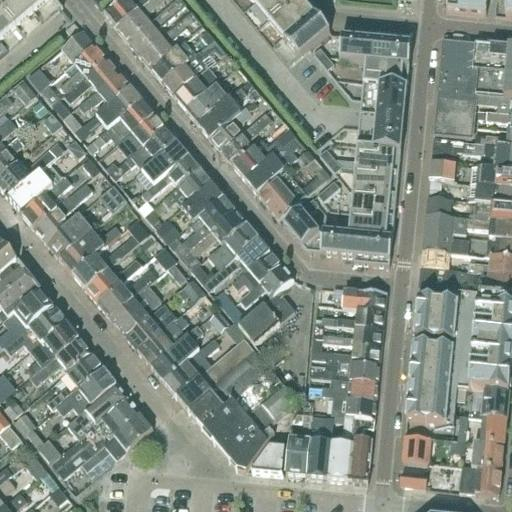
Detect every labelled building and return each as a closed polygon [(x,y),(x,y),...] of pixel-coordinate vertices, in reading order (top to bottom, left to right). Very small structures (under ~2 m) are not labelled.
[(16,0),(0,0),(0,14),(1,16),(6,21),(17,34),(33,19),(23,7),(18,1),(16,0)] [(16,0),(18,1),(23,7),(33,19),(46,9),(53,3),(54,2),(51,0),(16,0)] [(117,34),(157,0),(143,0),(133,9),(126,1),(104,19),(117,34)] [(145,23),(171,0),(157,0),(117,34),(129,48),(153,27),(151,24),(148,27),(145,23)] [(245,0),(255,12),(266,3),(269,0),(245,0)] [(269,0),(266,3),(255,12),(270,29),(280,20),(285,16),(295,7),(292,3),(295,0),(269,0)] [(511,0),(448,0),(447,16),(487,20),(488,0),(508,2),(506,22),(511,22),(511,0)] [(156,37),(185,12),(180,5),(153,27),(129,48),(140,62),(162,44),(156,37)] [(280,20),(270,29),(284,46),(295,37),(299,33),(315,20),(304,7),(299,11),(295,7),(285,16),(280,20)] [(0,47),(17,34),(6,21),(1,16),(0,14),(0,47)] [(295,37),(284,46),(299,64),(310,55),(314,51),(330,38),(315,20),(299,33),(295,37)] [(168,50),(188,33),(182,26),(162,44),(140,62),(152,75),(176,54),(174,51),(170,54),(168,50)] [(208,50),(214,45),(206,36),(201,41),(208,50)] [(74,69),(95,51),(83,37),(51,65),(54,68),(57,65),(59,68),(68,61),(74,69)] [(376,45),(374,67),(409,71),(412,42),(376,39),(376,45)] [(374,67),(376,45),(342,42),(339,64),(366,67),(374,67)] [(175,102),(196,84),(206,75),(200,69),(205,64),(220,52),(214,45),(208,50),(196,60),(186,69),(163,88),(175,102)] [(511,52),(444,46),(439,96),(476,100),(511,104),(511,52)] [(163,88),(186,69),(196,60),(191,54),(185,47),(176,54),(152,75),(163,88)] [(66,100),(107,65),(95,51),(74,69),(66,76),(72,84),(70,86),(69,84),(60,92),(66,100)] [(321,68),(327,62),(320,54),(314,59),(321,68)] [(327,62),(321,68),(328,76),(334,70),(327,62)] [(97,96),(118,78),(107,65),(66,100),(64,102),(69,108),(91,89),(97,96)] [(363,89),(407,93),(409,71),(374,67),(366,67),(363,89)] [(186,115),(207,98),(220,87),(212,78),(215,75),(211,71),(206,75),(196,84),(175,102),(186,115)] [(198,129),(219,111),(227,104),(222,97),(243,79),(237,72),(220,87),(207,98),(186,115),(198,129)] [(39,75),(28,84),(40,98),(49,91),(51,89),(39,75)] [(108,110),(130,92),(118,78),(97,96),(79,112),(84,118),(102,103),(108,110)] [(22,89),(14,95),(26,109),(30,106),(36,100),(25,86),(24,86),(22,89)] [(360,120),(404,124),(407,93),(363,89),(360,120)] [(40,98),(52,112),(60,105),(61,105),(49,91),(40,98)] [(101,127),(108,134),(141,106),(130,92),(108,110),(76,138),(82,145),(101,127)] [(210,143),(231,125),(241,117),(235,110),(248,100),(241,92),(227,104),(219,111),(198,129),(210,143)] [(439,96),(434,141),(472,144),(476,108),(476,100),(439,96)] [(511,119),(511,104),(476,100),(476,108),(498,110),(497,118),(510,119),(511,119)] [(0,118),(12,109),(5,101),(0,105),(0,118)] [(60,105),(52,112),(63,125),(71,118),(60,105)] [(110,143),(117,150),(153,119),(141,106),(108,134),(86,152),(93,160),(110,143)] [(222,157),(241,141),(235,134),(248,123),(252,119),(251,118),(258,111),(253,106),(242,116),(241,117),(231,125),(210,143),(222,157)] [(511,135),(511,119),(510,119),(497,118),(479,116),(478,125),(509,128),(508,136),(511,135)] [(54,139),(63,131),(52,119),(43,127),(54,139)] [(74,138),(82,131),(72,119),(64,126),(74,138)] [(117,150),(128,164),(165,133),(153,119),(117,150)] [(233,171),(252,154),(247,147),(272,126),(266,119),(253,130),(241,141),(222,157),(233,171)] [(401,155),(404,124),(360,120),(357,150),(401,155)] [(0,157),(5,154),(0,148),(17,134),(9,124),(0,131),(0,157)] [(137,169),(142,176),(176,147),(165,133),(128,164),(118,173),(110,180),(116,187),(137,169)] [(245,185),(295,143),(289,135),(276,146),(268,152),(263,145),(252,154),(233,171),(245,185)] [(511,151),(511,135),(508,136),(508,143),(476,140),(475,148),(486,149),(511,151)] [(0,183),(21,166),(31,159),(18,143),(5,154),(0,157),(0,183)] [(256,198),(290,169),(298,163),(293,157),(301,150),(295,143),(245,185),(256,198)] [(474,160),(475,148),(434,144),(432,168),(456,171),(457,158),(474,160)] [(79,165),(86,159),(75,146),(68,153),(79,165)] [(142,176),(154,190),(188,161),(176,147),(142,176)] [(511,151),(486,149),(475,148),(474,160),(496,162),(495,175),(497,175),(511,176),(511,151)] [(0,193),(8,203),(47,170),(50,168),(64,156),(59,149),(41,163),(27,175),(21,166),(0,183),(0,193)] [(399,178),(401,155),(357,150),(355,173),(399,178)] [(328,170),(334,164),(327,155),(320,160),(328,170)] [(175,196),(200,175),(188,161),(154,190),(142,200),(148,207),(172,186),(176,191),(173,193),(175,196)] [(93,183),(101,176),(91,164),(83,171),(93,183)] [(334,164),(328,170),(335,178),(342,173),(334,164)] [(21,219),(49,195),(62,184),(50,168),(47,170),(8,203),(21,219)] [(110,180),(118,173),(114,168),(106,175),(110,180)] [(454,188),(456,171),(432,168),(430,186),(442,187),(454,188)] [(495,175),(472,172),(471,190),(495,192),(511,193),(511,176),(497,175),(495,175)] [(397,200),(399,178),(355,173),(353,196),(397,200)] [(189,207),(212,189),(200,175),(175,196),(163,206),(169,212),(176,206),(182,213),(189,207)] [(51,207),(72,189),(64,182),(62,184),(49,195),(21,219),(33,233),(56,214),(51,207)] [(279,225),(298,210),(280,188),(283,186),(280,183),(259,201),(279,225)] [(440,204),(442,187),(430,186),(428,203),(440,204)] [(328,196),(332,201),(340,194),(336,189),(334,187),(326,194),(328,196)] [(46,249),(70,229),(63,222),(93,197),(86,189),(69,204),(56,214),(33,233),(46,249)] [(133,195),(127,189),(121,194),(133,208),(142,200),(136,192),(133,195)] [(201,221),(224,203),(212,189),(189,207),(182,213),(174,220),(180,227),(188,220),(194,228),(199,224),(201,221)] [(305,204),(308,201),(314,196),(309,190),(300,198),(305,204)] [(511,211),(511,193),(495,192),(471,190),(469,207),(492,210),(511,211)] [(105,226),(127,207),(114,192),(99,204),(110,216),(102,223),(105,226)] [(324,208),(332,201),(328,196),(326,194),(318,201),(324,208)] [(395,222),(397,200),(353,196),(351,218),(395,222)] [(180,263),(198,248),(235,216),(224,203),(201,221),(199,224),(205,231),(192,241),(182,250),(176,243),(169,249),(180,263)] [(455,205),(440,204),(428,203),(427,216),(454,219),(455,205)] [(311,219),(319,211),(313,205),(305,212),(311,219)] [(511,228),(511,211),(492,210),(491,217),(462,214),(462,223),(462,224),(467,224),(511,228)] [(156,235),(162,230),(151,216),(145,221),(145,222),(156,235)] [(223,251),(247,230),(235,216),(198,248),(180,263),(192,277),(199,271),(201,269),(195,262),(204,255),(217,244),(223,251)] [(307,258),(322,244),(300,217),(284,230),(307,258)] [(392,244),(395,222),(351,218),(349,240),(357,240),(392,244)] [(59,264),(82,245),(92,237),(95,234),(87,226),(82,219),(70,229),(46,249),(59,264)] [(465,241),(466,233),(467,224),(462,224),(462,223),(426,220),(424,238),(453,241),(454,239),(465,241)] [(511,246),(511,228),(467,224),(466,233),(491,235),(489,245),(511,246)] [(85,295),(108,275),(128,259),(149,240),(137,225),(127,234),(134,242),(102,268),(96,260),(72,280),(85,295)] [(169,249),(176,243),(181,239),(169,225),(157,235),(169,249)] [(220,276),(237,262),(258,244),(247,230),(223,251),(208,263),(214,270),(220,276)] [(108,250),(121,239),(116,232),(103,242),(98,246),(92,237),(82,245),(59,264),(72,280),(96,260),(108,250)] [(357,240),(349,240),(323,237),(322,244),(321,259),(355,263),(357,240)] [(468,261),(470,246),(453,244),(453,241),(424,238),(424,240),(452,242),(451,259),(468,261)] [(390,272),(392,244),(357,240),(355,263),(354,269),(390,272)] [(451,259),(452,242),(424,240),(423,256),(447,258),(451,259)] [(248,276),(270,258),(258,244),(237,262),(220,276),(210,284),(203,290),(209,297),(243,269),(248,276)] [(321,259),(322,244),(307,258),(321,259)] [(511,246),(489,245),(488,244),(486,262),(491,263),(511,264),(511,246)] [(0,280),(17,266),(4,250),(0,253),(0,280)] [(167,277),(168,276),(175,270),(177,268),(165,254),(154,262),(167,277)] [(446,277),(447,258),(423,256),(421,274),(446,277)] [(257,292),(282,271),(270,258),(248,276),(232,289),(238,296),(245,289),(251,297),(257,292)] [(511,283),(511,264),(491,263),(490,270),(476,269),(475,279),(511,283)] [(0,307),(30,283),(19,268),(0,283),(0,307)] [(175,270),(168,276),(180,290),(187,284),(175,270)] [(203,290),(210,284),(199,271),(192,277),(203,290)] [(279,298),(294,285),(282,271),(257,292),(251,297),(241,305),(247,311),(265,296),(269,300),(266,303),(269,306),(279,298)] [(121,290),(133,280),(126,272),(114,283),(108,275),(85,295),(98,310),(121,290)] [(511,283),(475,279),(446,277),(421,274),(419,294),(455,297),(459,298),(460,288),(487,291),(486,300),(490,301),(511,302),(511,283)] [(146,294),(149,292),(157,285),(151,277),(128,298),(121,290),(98,310),(110,325),(134,305),(146,294)] [(9,322),(41,297),(30,283),(0,307),(0,317),(3,315),(9,322)] [(191,313),(206,300),(194,286),(178,299),(184,306),(189,301),(192,305),(187,309),(191,313)] [(125,343),(149,323),(147,319),(161,307),(155,299),(155,298),(149,292),(146,294),(134,305),(110,325),(125,343)] [(385,318),(387,300),(341,296),(340,300),(344,301),(343,314),(353,315),(385,318)] [(0,351),(2,354),(5,353),(31,331),(54,312),(41,297),(9,322),(7,324),(3,327),(10,336),(0,343),(0,351)] [(227,318),(235,310),(224,297),(215,304),(227,318)] [(511,371),(511,302),(486,300),(459,298),(455,297),(454,308),(418,305),(415,343),(414,351),(406,426),(454,431),(457,406),(458,394),(466,395),(485,397),(509,400),(511,371)] [(273,372),(284,364),(266,342),(295,317),(279,298),(269,306),(247,324),(238,332),(273,372)] [(138,358),(161,338),(177,325),(170,317),(164,310),(149,323),(125,343),(138,358)] [(235,310),(227,318),(238,332),(247,324),(235,310)] [(43,347),(67,328),(54,312),(31,331),(5,353),(11,361),(36,341),(42,348),(43,347)] [(221,339),(231,330),(219,315),(209,324),(221,339)] [(383,337),(385,318),(353,315),(353,318),(357,319),(356,325),(338,323),(322,322),(321,330),(325,331),(355,334),(383,337)] [(151,373),(175,353),(187,343),(181,336),(188,330),(181,321),(177,325),(161,338),(138,358),(151,373)] [(34,381),(79,344),(67,328),(43,347),(50,355),(37,366),(39,367),(28,375),(34,381)] [(354,344),(332,342),(324,341),(325,331),(321,330),(315,330),(313,348),(322,349),(331,349),(354,352),(382,354),(383,337),(355,334),(354,344)] [(163,388),(187,368),(199,357),(193,349),(204,341),(198,333),(187,343),(175,353),(151,373),(163,388)] [(69,378),(91,359),(79,344),(34,381),(32,383),(38,390),(62,370),(69,378)] [(200,383),(212,373),(205,364),(220,352),(215,345),(199,357),(187,368),(163,388),(176,403),(200,383)] [(200,383),(176,403),(202,433),(270,376),(244,345),(212,373),(200,383)] [(353,361),(332,359),(322,358),(322,349),(313,348),(312,366),(326,367),(332,368),(348,369),(380,373),(382,354),(354,352),(353,361)] [(58,413),(105,376),(91,359),(69,378),(67,379),(73,387),(48,408),(47,408),(38,416),(45,424),(58,413)] [(378,390),(380,373),(348,369),(332,368),(326,367),(325,374),(311,373),(310,383),(331,385),(378,390)] [(80,421),(92,411),(117,391),(105,376),(58,413),(65,421),(74,414),(80,421)] [(269,433),(298,409),(270,376),(202,433),(237,475),(247,478),(274,440),(269,433)] [(0,383),(0,407),(1,408),(16,396),(4,381),(0,383)] [(305,397),(292,381),(286,387),(304,408),(304,404),(305,397)] [(376,408),(378,390),(331,385),(331,394),(323,393),(322,402),(333,403),(376,408)] [(79,446),(128,405),(117,391),(92,411),(80,421),(67,431),(79,446)] [(458,394),(457,406),(465,407),(466,395),(458,394)] [(509,400),(485,397),(483,423),(507,426),(509,400)] [(375,426),(376,408),(333,403),(332,412),(348,413),(347,423),(355,424),(375,426)] [(64,485),(82,470),(141,421),(128,405),(79,446),(62,461),(52,470),(64,485)] [(13,425),(24,416),(15,406),(4,415),(13,425)] [(0,439),(12,430),(0,415),(0,439)] [(26,441),(37,432),(25,419),(15,428),(26,441)] [(153,435),(152,435),(141,421),(82,470),(88,478),(111,458),(117,466),(153,436),(153,435)] [(307,484),(314,423),(294,421),(293,430),(303,431),(301,447),(290,445),(287,482),(307,484)] [(328,486),(331,449),(334,425),(324,424),(314,423),(307,484),(328,486)] [(504,451),(507,426),(483,423),(480,449),(504,451)] [(368,490),(375,426),(355,424),(354,427),(348,488),(368,490)] [(348,488),(354,427),(344,426),(342,450),(331,449),(328,486),(348,488)] [(11,453),(21,446),(10,432),(0,439),(11,453)] [(466,447),(467,435),(458,434),(457,447),(466,447)] [(428,470),(431,445),(405,442),(403,467),(428,470)] [(52,470),(62,461),(49,447),(39,456),(52,470)] [(465,459),(466,447),(457,447),(456,458),(465,459)] [(283,481),(286,450),(272,449),(252,475),(252,478),(283,481)] [(502,476),(504,451),(480,449),(478,474),(502,476)] [(37,485),(47,477),(35,462),(25,470),(37,485)] [(500,503),(502,476),(478,474),(462,473),(460,499),(500,503)] [(0,489),(2,488),(8,483),(12,480),(7,474),(0,479),(0,489)] [(426,495),(427,482),(402,480),(401,489),(404,493),(426,495)] [(0,511),(4,511),(5,511),(0,505),(0,503),(9,497),(15,492),(8,483),(2,488),(0,489),(0,511)] [(58,511),(68,504),(59,492),(49,500),(58,511)] [(20,511),(27,507),(20,499),(5,511),(4,511),(20,511)]
